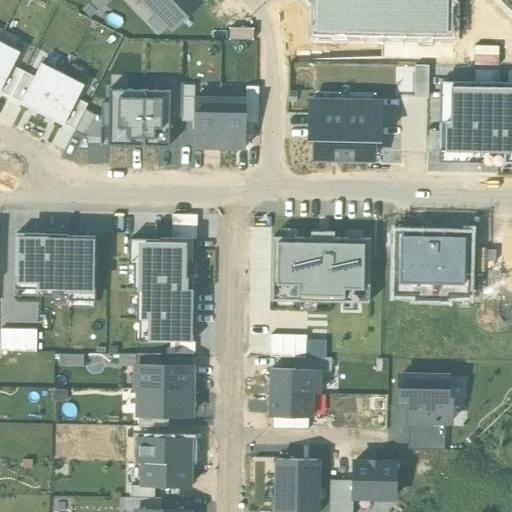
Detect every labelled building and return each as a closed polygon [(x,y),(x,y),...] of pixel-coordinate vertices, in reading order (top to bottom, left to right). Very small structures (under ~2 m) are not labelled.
[(144,0),(172,28),(199,2),(197,0),(144,0)] [(305,0),(314,9),(313,36),(452,38),(453,6),(447,0),(305,0)] [(20,52),(0,42),(0,90),(10,71),(20,52)] [(42,115),(63,74),(42,63),(32,83),(21,104),(42,115)] [(428,66),(414,65),(413,98),(428,98),(428,66)] [(0,93),(21,104),(32,83),(10,71),(0,90),(0,93)] [(83,85),(63,74),(42,115),(63,125),(74,104),(83,85)] [(511,83),(440,82),(439,162),(511,163),(511,83)] [(108,145),(143,146),(144,90),(109,89),(108,103),(102,103),(102,115),(101,127),(108,127),(108,145)] [(170,90),(144,90),(143,146),(169,146),(170,90)] [(220,99),(194,99),(193,147),(219,147),(220,99)] [(220,99),(219,147),(245,148),(246,100),(220,99)] [(380,102),(310,100),(309,139),(314,139),(314,156),(330,156),(330,159),(358,160),(358,157),(374,157),(374,140),(379,140),(380,102)] [(85,109),(74,104),(63,125),(74,131),(85,109)] [(101,145),(101,127),(102,115),(96,115),(85,109),(74,131),(86,138),(86,145),(101,145)] [(470,233),(394,231),(393,295),(414,296),(414,300),(447,300),(447,296),(469,297),(470,233)] [(310,238),(272,237),(271,301),(369,303),(370,239),(334,238),(334,232),(311,232),(310,238)] [(68,234),(16,234),(15,289),(38,289),(38,295),(68,295),(68,300),(94,301),(95,237),(68,236),(68,234)] [(160,241),(129,240),(129,265),(134,265),(133,289),(137,289),(136,322),(139,322),(139,341),(192,343),(194,276),(186,276),(187,261),(191,262),(192,239),(160,239),(160,241)] [(295,357),(305,358),(306,336),(270,335),(270,357),(295,357)] [(319,370),(319,371),(331,371),(331,358),(305,358),(295,357),(295,370),(319,370)] [(135,390),(138,390),(191,391),(191,367),(136,366),(135,390)] [(271,369),(270,393),(311,394),(318,394),(319,371),(319,370),(295,370),(271,369)] [(448,376),(400,375),(399,400),(409,400),(409,422),(445,423),(451,422),(451,399),(447,399),(448,376)] [(191,415),(191,391),(138,390),(138,414),(191,415)] [(311,394),(270,393),(270,417),(311,417),(311,394)] [(445,423),(409,422),(408,449),(444,450),(445,423)] [(138,438),(158,439),(158,427),(127,426),(126,438),(138,438)] [(143,462),(190,463),(190,439),(158,439),(138,438),(138,462),(143,462)] [(316,511),(318,460),(277,459),(275,511),(316,511)] [(368,462),(354,462),(353,480),(353,498),(394,498),(395,462),(380,462),(380,460),(368,460),(368,462)] [(190,463),(143,462),(142,486),(189,488),(190,463)] [(352,511),(353,498),(353,480),(329,480),(328,511),(352,511)]
